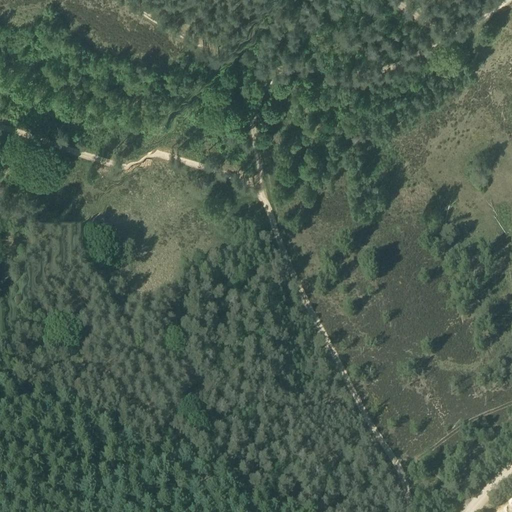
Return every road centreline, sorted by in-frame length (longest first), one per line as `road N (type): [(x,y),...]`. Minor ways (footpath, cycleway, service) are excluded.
road 1 (track): [(258,179),(311,312),(401,474),(408,511)]
road 2 (track): [(0,101),(258,179)]
road 3 (track): [(505,0),(392,62),(293,68)]
road 4 (track): [(293,68),(177,0)]
road 5 (track): [(293,68),(266,82),(259,102),(258,179)]
